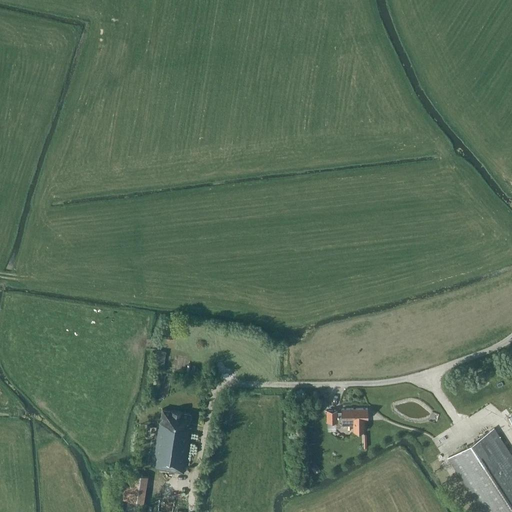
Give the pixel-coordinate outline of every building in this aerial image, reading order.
[(165,359),(155,358),(154,366),(164,367),(165,359)] [(168,400),(171,373),(159,372),(156,399),(168,400)] [(212,389),(211,378),(202,378),(202,390),(212,389)] [(367,418),(367,408),(341,409),(341,412),(336,412),(336,410),(326,410),(326,423),(336,422),(336,419),(341,419),(341,425),(353,424),(353,431),(363,431),(363,418),(367,418)] [(170,411),(161,409),(159,422),(157,422),(149,464),(159,466),(159,469),(182,473),(190,427),(187,426),(189,414),(180,412),(180,411),(170,409),(170,411)] [(483,511),(511,511),(511,457),(492,428),(447,457),(483,511)] [(123,490),(122,499),(143,503),(148,476),(130,473),(127,491),(123,490)]
